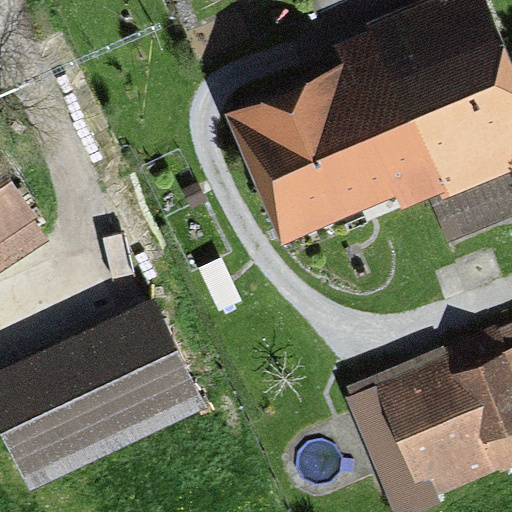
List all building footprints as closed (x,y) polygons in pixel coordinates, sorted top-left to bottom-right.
[(511,212),(511,55),(489,0),(413,0),(365,20),(367,26),(356,31),(332,40),(339,56),(223,103),(279,238),(395,190),(400,203),(438,188),(441,195),(429,200),(446,240),(511,212)] [(38,211),(0,153),(0,266),(48,235),(34,213),(38,211)] [(183,188),(191,207),(207,200),(198,181),(183,188)] [(198,265),(218,308),(241,297),(222,254),(198,265)] [(0,423),(31,487),(207,403),(155,293),(0,366),(0,423)] [(511,319),(495,327),(494,323),(442,344),(442,343),(347,382),(351,391),(345,394),(394,511),(405,511),(440,498),(438,491),(497,467),(499,470),(511,464),(511,319)] [(190,455),(209,450),(203,430),(184,435),(190,455)]
